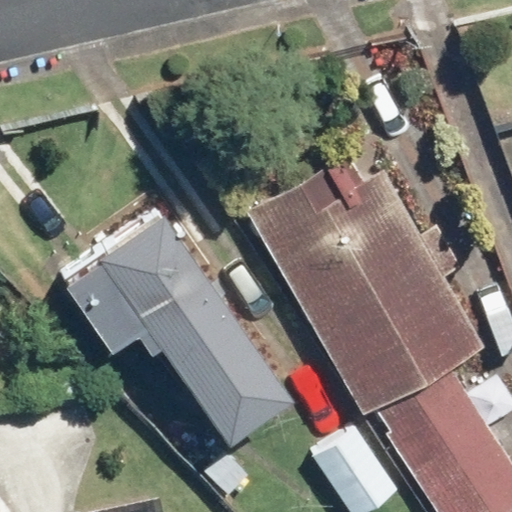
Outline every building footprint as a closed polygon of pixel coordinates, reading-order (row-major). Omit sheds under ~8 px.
[(365,131),(243,201),(360,406),(482,337),(365,131)] [(99,247),(62,273),(107,337),(132,319),(146,339),(155,332),(224,430),(288,385),(155,196),(94,239),(99,247)] [(511,455),(455,369),(381,418),(442,511),(487,511),(511,496),(511,455)] [(21,404),(0,408),(0,501),(2,511),(106,511),(89,424),(27,437),(21,404)] [(352,417),(307,446),(350,511),(351,511),(395,483),(352,417)]
